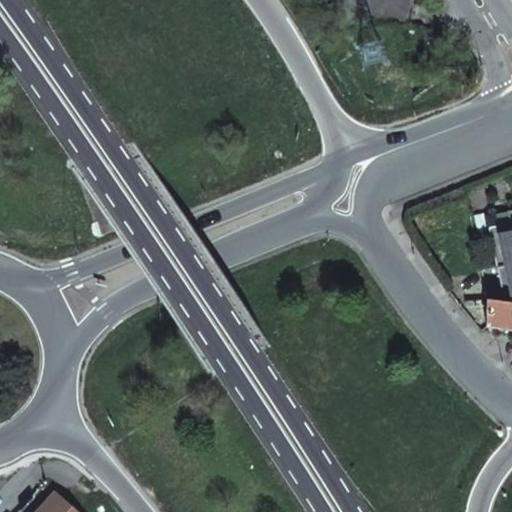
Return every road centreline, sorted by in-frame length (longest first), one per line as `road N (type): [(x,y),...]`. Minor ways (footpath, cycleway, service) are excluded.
road 1 (trunk): [(348,511),(239,338),(4,0)]
road 2 (trunk): [(0,39),(320,511)]
road 3 (secondary): [(347,162),(16,286)]
road 4 (secondary): [(50,387),(105,313),(243,232),(314,210)]
road 5 (tertiary): [(366,227),(469,366),(511,401)]
road 6 (trunk): [(347,162),(299,57),(260,0)]
road 7 (trunk): [(17,429),(77,442),(140,511)]
